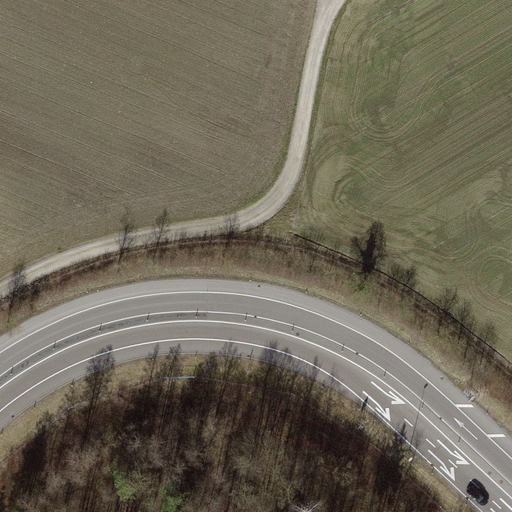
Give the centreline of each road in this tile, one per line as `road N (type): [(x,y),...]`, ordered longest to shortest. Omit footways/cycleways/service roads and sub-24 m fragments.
road 1 (motorway): [(0,407),(50,372),(112,346),(182,335),(246,338),(359,382),(502,511)]
road 2 (motorway): [(511,466),(383,354),(273,307),(197,298),(123,306),(54,329),(0,361)]
road 3 (track): [(329,0),(290,181),(268,207),(239,228),(127,242),(0,294)]
